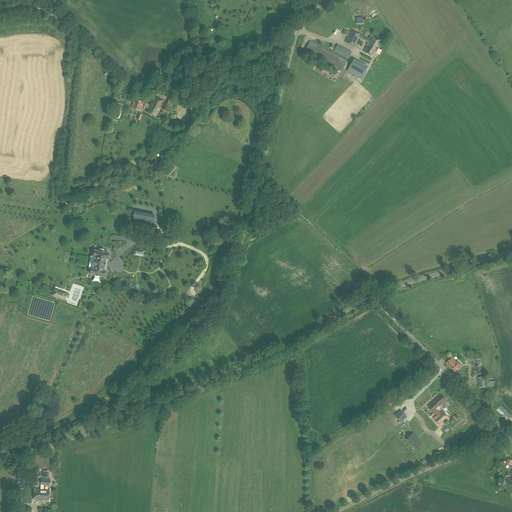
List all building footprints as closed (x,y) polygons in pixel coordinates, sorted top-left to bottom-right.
[(368,42),(378,47),(381,41),(370,35),(368,39),(361,35),(351,30),(345,42),(355,47),(359,38),(368,42)] [(306,49),(342,70),(346,62),(310,41),(306,49)] [(363,51),(373,56),(378,47),(368,42),(363,51)] [(334,51),(348,58),(351,52),(337,44),(334,51)] [(347,71),(361,79),(368,67),(354,58),(347,71)] [(165,105),(171,107),(174,99),(169,96),(165,105)] [(146,111),(157,117),(164,102),(154,97),(146,111)] [(131,108),(141,111),(143,103),(133,100),(131,108)] [(189,114),(184,123),(188,125),(193,116),(189,114)] [(135,211),(133,222),(151,226),(153,215),(135,211)] [(105,270),(104,270),(106,258),(108,259),(109,252),(104,252),(104,249),(99,248),(99,251),(95,250),(94,256),(92,268),(91,274),(95,275),(94,277),(99,278),(99,275),(104,276),(105,270)] [(51,295),(68,301),(70,294),(54,289),(51,295)] [(78,289),(73,303),(78,305),(83,291),(78,289)] [(450,367),(455,372),(462,365),(457,360),(456,361),(452,357),(446,363),(450,367)] [(438,397),(439,398),(432,404),(431,403),(428,406),(434,413),(437,410),(437,409),(439,406),(441,408),(447,402),(446,400),(441,394),(438,397)] [(449,418),(442,410),(434,419),(441,426),(449,418)] [(419,421),(424,418),(420,411),(415,414),(419,421)] [(398,412),(395,415),(402,422),(405,419),(398,412)] [(409,424),(411,427),(419,421),(416,418),(409,424)] [(434,448),(442,441),(432,427),(431,427),(426,420),(418,426),(434,448)] [(413,433),(407,439),(414,446),(415,445),(418,448),(423,443),(413,433)] [(34,500),(49,501),(50,490),(43,489),(44,485),(50,486),(50,479),(41,479),(41,489),(35,489),(34,500)]
